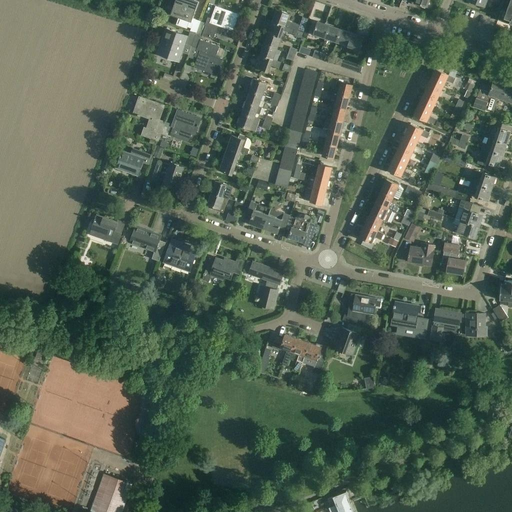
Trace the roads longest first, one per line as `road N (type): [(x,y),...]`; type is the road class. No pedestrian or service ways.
road 1 (residential): [(324,265),(472,291),(511,186)]
road 2 (residential): [(324,265),(435,31)]
road 3 (residential): [(383,13),(324,265)]
road 4 (residential): [(302,258),(181,216)]
